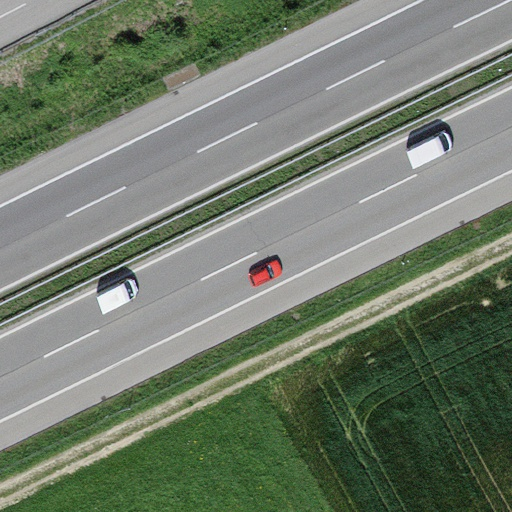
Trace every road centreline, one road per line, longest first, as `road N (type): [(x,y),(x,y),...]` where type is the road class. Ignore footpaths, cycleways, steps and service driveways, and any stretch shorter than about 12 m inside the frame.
road 1 (track): [(0,495),(511,244)]
road 2 (motorway): [(0,378),(511,128)]
road 3 (motorway): [(511,0),(0,249)]
